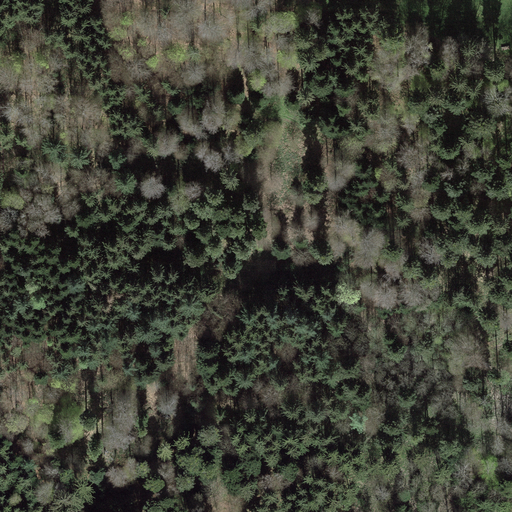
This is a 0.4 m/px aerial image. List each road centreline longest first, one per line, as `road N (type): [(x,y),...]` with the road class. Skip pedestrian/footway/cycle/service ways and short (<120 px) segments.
road 1 (track): [(0,99),(98,211),(227,290)]
road 2 (track): [(265,0),(224,98),(232,110),(254,116),(283,103),(270,41)]
